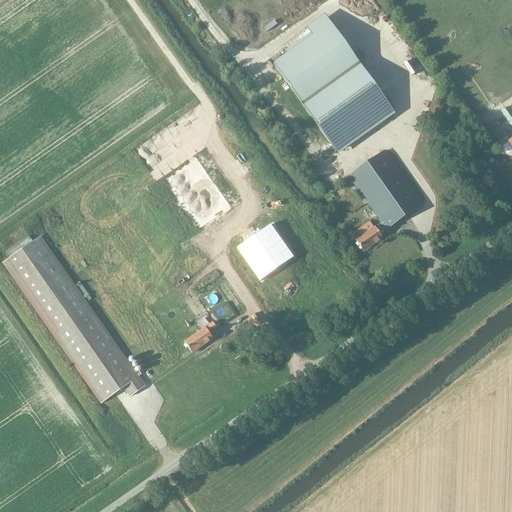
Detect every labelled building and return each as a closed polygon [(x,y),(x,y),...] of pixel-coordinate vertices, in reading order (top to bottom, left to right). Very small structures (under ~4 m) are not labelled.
[(368,0),(359,0),(354,5),(373,28),(384,18),(368,0)] [(336,152),(393,111),(327,18),(308,31),(312,36),(273,64),(336,152)] [(269,20),(258,25),(261,30),(271,25),(269,20)] [(383,24),(393,36),(397,33),(387,21),(383,24)] [(491,134),(493,140),(502,137),(497,123),(485,128),(488,135),(491,134)] [(243,203),(205,149),(152,186),(190,241),(243,203)] [(386,230),(424,204),(386,150),(348,176),(381,223),(376,227),(375,226),(356,240),(364,252),(384,238),(380,233),(386,229),(386,230)] [(226,162),(234,176),(240,172),(232,158),(226,162)] [(474,171),(482,166),(477,158),(469,162),(474,171)] [(110,196),(68,223),(110,291),(153,262),(110,196)] [(269,224),(236,248),(259,280),(292,257),(269,224)] [(42,236),(32,243),(28,236),(6,251),(10,258),(4,262),(101,403),(124,387),(130,396),(145,386),(42,236)] [(185,343),(193,354),(213,339),(210,334),(218,329),(213,322),(185,343)] [(220,340),(228,333),(223,327),(215,334),(220,340)]
